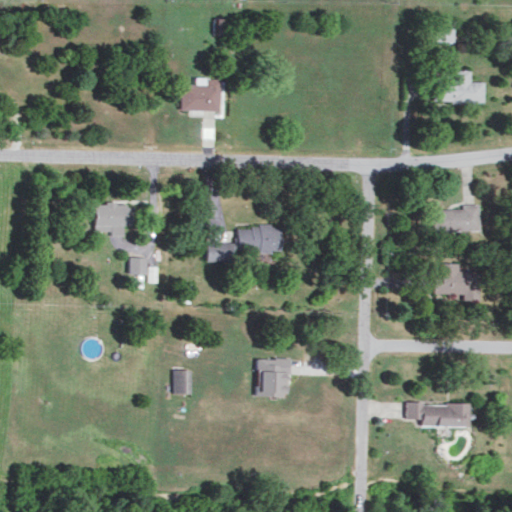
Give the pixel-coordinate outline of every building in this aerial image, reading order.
[(213,33),(221,33),(221,16),(213,16),(213,33)] [(433,39),(451,40),(452,23),(433,23),(433,39)] [(482,80),(468,80),(468,68),(452,68),(452,79),(432,79),(431,100),(482,101),(482,80)] [(217,109),(217,76),(193,76),(193,82),(178,82),(177,108),(217,109)] [(91,202),(91,230),(109,230),(109,234),(122,234),(122,221),(132,221),(131,202),(91,202)] [(460,207),(430,208),(431,230),(456,229),(457,237),(467,236),(466,229),(476,228),(475,202),(459,203),(460,207)] [(201,240),(201,259),(227,259),(227,250),(276,250),(276,225),(233,225),(233,240),(201,240)] [(126,272),(143,273),(144,256),(127,255),(126,272)] [(475,269),(455,269),(455,262),(437,261),(437,273),(429,273),(429,291),(459,292),(459,299),(475,299),(475,269)] [(154,281),(155,265),(146,265),(145,280),(154,281)] [(284,357),(254,356),(252,394),(282,396),(284,357)] [(171,392),(188,392),(189,369),(171,368),(171,392)] [(417,424),(467,425),(467,402),(403,400),(402,417),(417,418),(417,424)]
